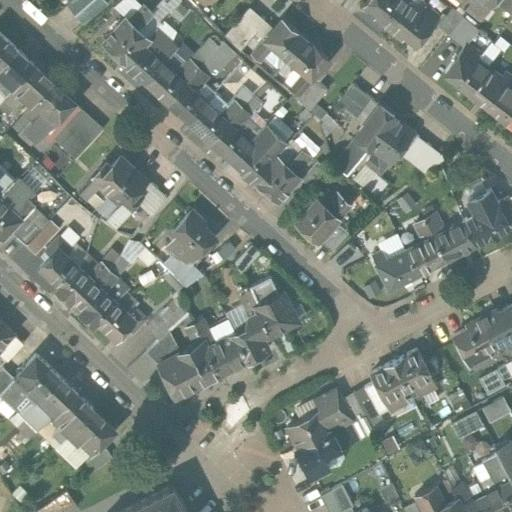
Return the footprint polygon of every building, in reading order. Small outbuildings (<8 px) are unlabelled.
[(71,0),(67,3),(84,22),(106,2),(104,0),(71,0)] [(367,0),(365,3),(376,12),(377,18),(388,26),(407,1),(405,0),(367,0)] [(460,0),(459,2),(477,17),(491,0),(460,0)] [(511,0),(498,0),(496,3),(511,15),(511,12),(511,0)] [(421,1),(416,8),(407,1),(388,26),(399,34),(404,34),(417,43),(438,14),(421,1)] [(143,5),(130,19),(125,15),(103,40),(115,51),(113,53),(123,63),(155,28),(161,22),(143,5)] [(461,16),(451,8),(437,26),(447,34),(461,16)] [(461,16),(447,34),(457,42),(471,24),(461,16)] [(281,19),(264,39),(271,45),(288,59),(304,39),(281,19)] [(155,28),(123,63),(135,74),(137,73),(146,81),(162,63),(176,47),(155,28)] [(0,64),(15,48),(0,34),(0,64)] [(264,39),(252,53),(259,59),(271,45),(264,39)] [(327,59),(304,39),(288,59),(304,73),(311,79),(313,76),(327,59)] [(466,44),(445,72),(468,90),(487,66),(476,58),(479,54),(466,44)] [(15,48),(0,64),(0,75),(8,83),(5,86),(10,90),(33,64),(15,48)] [(203,62),(195,55),(180,71),(182,72),(178,77),(184,83),(198,68),(203,62)] [(178,77),(162,63),(146,81),(167,101),(184,83),(178,77)] [(50,81),(33,64),(10,90),(14,94),(24,83),(27,86),(20,94),(22,95),(30,103),(50,81)] [(487,66),(468,90),(487,105),(509,76),(504,72),(495,85),(491,82),(497,74),(487,66)] [(198,68),(184,83),(192,89),(196,85),(197,86),(207,76),(198,68)] [(311,79),(304,73),(292,87),(299,92),(294,97),(321,120),(327,113),(314,103),(327,88),(313,76),(311,79)] [(511,78),(509,76),(487,105),(506,119),(511,112),(511,89),(508,95),(505,92),(511,82),(511,78)] [(50,81),(30,103),(41,112),(44,108),(47,111),(40,119),(49,126),(72,101),(50,81)] [(14,94),(10,90),(0,101),(0,105),(7,112),(22,95),(20,94),(27,86),(24,83),(14,94)] [(192,89),(184,83),(167,101),(189,120),(206,102),(192,89)] [(352,84),(336,102),(357,117),(371,98),(352,84)] [(5,86),(0,91),(0,101),(10,90),(5,86)] [(228,104),(221,111),(222,113),(220,115),(227,122),(252,95),(244,87),(228,104)] [(252,95),(227,122),(234,128),(236,126),(237,127),(265,97),(257,90),(252,95)] [(206,102),(189,120),(210,140),(227,122),(220,115),(222,113),(221,111),(228,104),(215,92),(206,102)] [(378,104),(354,135),(356,137),(333,165),(345,174),(359,158),(368,146),(369,147),(391,116),(392,117),(394,115),(378,104)] [(103,128),(80,108),(63,127),(86,147),(103,128)] [(337,124),(328,115),(319,124),(322,135),(337,124)] [(391,116),(369,147),(379,155),(376,160),(371,156),(365,163),(378,173),(387,161),(389,162),(412,132),(392,117),(391,116)] [(234,128),(227,122),(210,140),(232,160),(249,141),(234,128)] [(249,141),(232,160),(241,168),(240,170),(252,181),(275,156),(275,155),(287,143),(265,124),(249,141)] [(445,157),(416,136),(401,155),(424,172),(445,157)] [(275,156),(252,181),(262,190),(265,188),(277,199),(298,176),(297,176),(285,164),(299,148),(290,139),(287,143),(275,155),(275,156)] [(312,160),(299,148),(285,164),(297,176),(312,160)] [(108,166),(104,162),(78,190),(86,197),(98,183),(109,193),(132,167),(118,155),(108,166)] [(316,162),(301,179),(309,186),(324,169),(316,162)] [(132,167),(109,193),(96,207),(114,223),(139,195),(135,191),(145,179),(132,167)] [(386,182),(375,174),(364,188),(375,197),(386,182)] [(0,192),(0,233),(3,236),(9,230),(15,236),(31,219),(25,213),(33,204),(27,199),(32,193),(15,177),(0,192)] [(474,212),(461,219),(474,242),(508,224),(505,218),(511,214),(511,205),(507,195),(496,201),(489,187),(467,199),(474,212)] [(154,188),(140,204),(151,213),(165,197),(154,188)] [(326,205),(316,197),(296,220),(317,239),(348,203),(336,193),(326,205)] [(192,209),(170,232),(175,236),(165,247),(179,259),(182,256),(185,259),(188,262),(194,256),(213,235),(201,224),(201,218),(192,209)] [(440,224),(434,212),(424,217),(432,234),(433,234),(441,229),(438,225),(440,224)] [(424,217),(413,222),(420,234),(421,233),(424,238),(432,234),(424,217)] [(31,219),(15,236),(24,244),(39,227),(31,219)] [(441,229),(433,234),(445,257),(459,249),(458,247),(471,241),(472,243),(473,242),(460,219),(441,229)] [(49,220),(26,245),(35,253),(58,228),(49,220)] [(339,226),(324,243),(332,250),(347,234),(339,226)] [(424,238),(405,248),(416,269),(417,269),(429,262),(430,264),(445,257),(433,234),(432,234),(424,238)] [(58,237),(46,249),(51,254),(40,266),(58,284),(59,285),(77,266),(64,254),(70,248),(58,237)] [(250,245),(235,262),(240,274),(259,253),(250,245)] [(405,248),(384,259),(380,251),(372,255),(388,286),(418,271),(417,269),(416,269),(405,248)] [(122,253),(108,269),(115,275),(114,276),(116,277),(131,262),(122,253)] [(185,259),(172,273),(185,287),(202,273),(194,256),(188,262),(185,259)] [(77,266),(59,285),(58,284),(56,287),(68,299),(71,296),(77,302),(108,269),(101,262),(88,276),(77,266)] [(108,269),(77,302),(83,307),(80,310),(93,322),(95,319),(94,318),(112,299),(102,289),(114,276),(115,275),(108,269)] [(255,283),(246,288),(255,304),(263,300),(255,283)] [(246,288),(238,292),(249,313),(257,309),(255,304),(246,288)] [(263,300),(255,304),(257,309),(270,333),(296,320),(281,291),(263,300)] [(174,297),(159,311),(171,325),(187,311),(174,297)] [(126,312),(112,299),(94,318),(95,319),(115,338),(126,325),(132,330),(143,318),(131,306),(126,312)] [(511,305),(499,312),(493,309),(481,316),(495,344),(505,339),(509,348),(511,346),(511,305)] [(247,323),(234,330),(247,357),(261,350),(256,340),(270,333),(257,309),(249,313),(247,315),(246,319),(247,323)] [(468,327),(454,335),(471,368),(490,358),(486,349),(495,344),(481,316),(470,321),(468,327)] [(0,343),(13,331),(0,318),(0,343)] [(214,340),(202,318),(194,322),(202,338),(205,344),(214,340)] [(194,322),(186,326),(194,342),(202,338),(194,322)] [(168,328),(145,350),(156,361),(157,360),(179,349),(168,328)] [(214,340),(205,344),(219,371),(247,357),(234,330),(214,340)] [(13,331),(0,343),(0,352),(7,359),(23,341),(13,331)] [(179,349),(157,360),(175,394),(219,371),(205,344),(202,338),(194,342),(179,349)] [(417,350),(394,361),(408,389),(417,385),(421,394),(436,387),(417,350)] [(35,352),(13,375),(0,388),(0,391),(19,409),(36,395),(57,373),(35,352)] [(511,357),(479,373),(488,391),(511,379),(511,357)] [(394,361),(372,373),(377,381),(364,387),(365,387),(379,413),(390,408),(391,409),(406,402),(401,393),(408,389),(394,361)] [(2,364),(0,366),(0,388),(13,375),(2,364)] [(36,395),(19,409),(38,427),(50,416),(61,404),(74,390),(57,373),(36,395)] [(334,387),(313,398),(318,409),(287,426),(297,446),(298,447),(331,429),(331,431),(347,423),(351,420),(341,400),(334,387)] [(364,387),(353,393),(364,414),(368,420),(380,413),(379,413),(365,387),(364,387)] [(92,407),(74,390),(61,404),(65,409),(68,411),(61,419),(71,428),(92,407)] [(364,414),(353,393),(341,400),(351,420),(364,414)] [(507,395),(484,402),(489,418),(511,410),(507,395)] [(61,404),(50,416),(54,420),(65,409),(61,404)] [(114,428),(92,407),(71,428),(81,438),(77,442),(89,454),(114,428)] [(453,420),(461,436),(485,424),(477,409),(453,420)] [(331,429),(298,447),(297,446),(295,447),(309,474),(328,464),(323,455),(355,438),(347,423),(331,431),(331,429)] [(504,439),(494,444),(498,450),(507,446),(504,439)] [(104,446),(84,459),(91,469),(111,456),(104,446)] [(511,453),(510,449),(501,454),(504,458),(502,459),(511,478),(511,477),(511,453)] [(502,459),(491,464),(499,478),(501,477),(503,482),(511,478),(502,459)] [(455,469),(445,475),(456,497),(460,504),(468,499),(466,495),(468,495),(455,469)] [(503,482),(486,491),(496,511),(498,511),(511,505),(511,478),(503,482)] [(391,482),(380,487),(385,499),(396,493),(391,482)] [(186,511),(172,483),(115,511),(186,511)] [(340,484),(319,495),(328,511),(338,511),(352,505),(340,484)] [(436,484),(415,495),(423,511),(425,511),(428,511),(429,511),(463,511),(460,504),(456,497),(445,502),(436,484)] [(65,487),(26,511),(64,511),(77,504),(65,487)] [(468,499),(460,504),(463,511),(496,511),(486,491),(468,499)]
